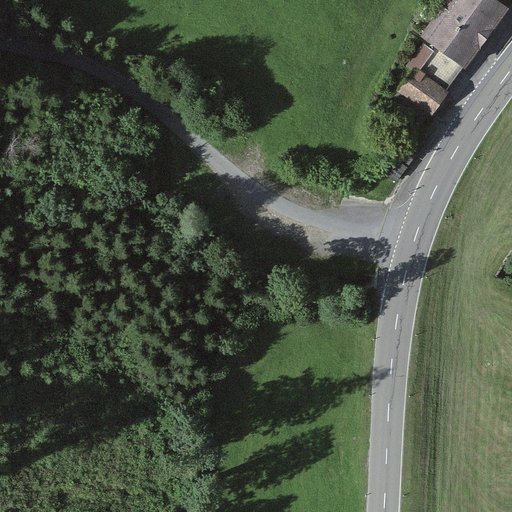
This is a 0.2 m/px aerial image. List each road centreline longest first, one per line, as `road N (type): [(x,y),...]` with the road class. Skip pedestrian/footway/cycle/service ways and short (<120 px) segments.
road 1 (track): [(416,237),(273,205),(144,98),(73,59),(0,39)]
road 2 (secondary): [(511,69),(459,143),(416,237),(397,316),(383,511)]
